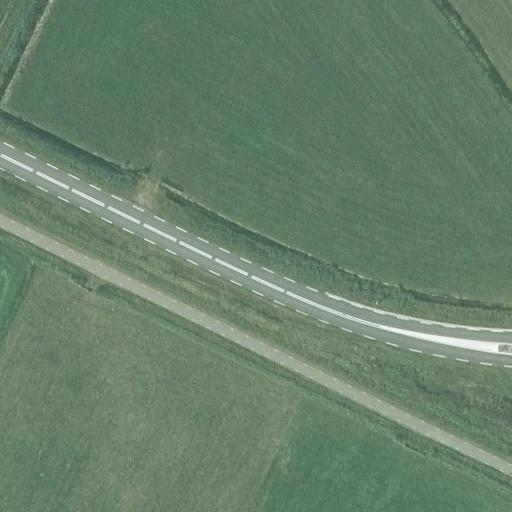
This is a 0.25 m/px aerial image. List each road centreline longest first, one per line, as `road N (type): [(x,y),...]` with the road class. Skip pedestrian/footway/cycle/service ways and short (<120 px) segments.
road 1 (unclassified): [(511,472),(0,223)]
road 2 (secondary): [(511,350),(377,328),(309,305),(0,156)]
